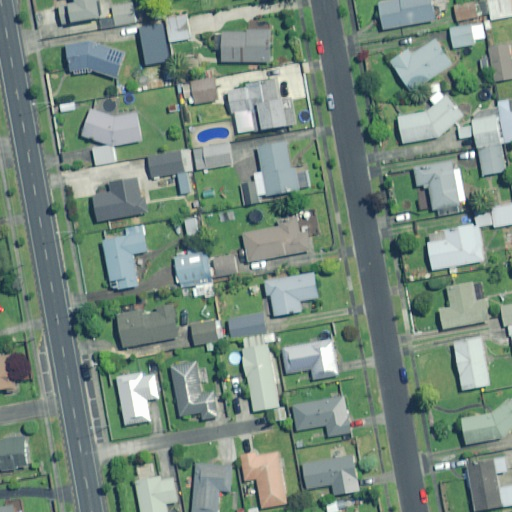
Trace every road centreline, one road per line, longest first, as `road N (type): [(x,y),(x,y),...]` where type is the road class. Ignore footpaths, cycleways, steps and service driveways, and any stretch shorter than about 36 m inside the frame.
road 1 (residential): [(414,511),(323,0)]
road 2 (tertiary): [(0,0),(71,400)]
road 3 (residential): [(262,422),(81,454)]
